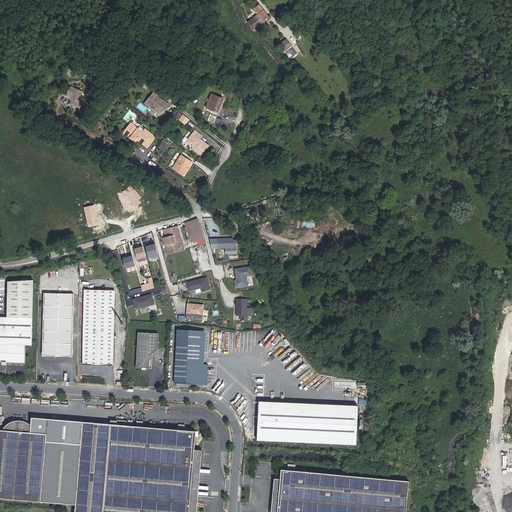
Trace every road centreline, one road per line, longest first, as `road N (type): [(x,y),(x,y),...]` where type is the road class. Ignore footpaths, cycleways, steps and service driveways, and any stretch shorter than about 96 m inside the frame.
road 1 (unclassified): [(0,386),(213,400),(232,416),(239,437),(233,511)]
road 2 (residential): [(200,204),(50,117),(0,66)]
road 3 (unknown): [(73,369),(78,290),(69,282),(44,283),(41,292),(40,364),(59,369)]
road 4 (residential): [(0,264),(195,215),(200,204)]
road 5 (unknown): [(8,386),(14,414),(72,420),(81,390)]
